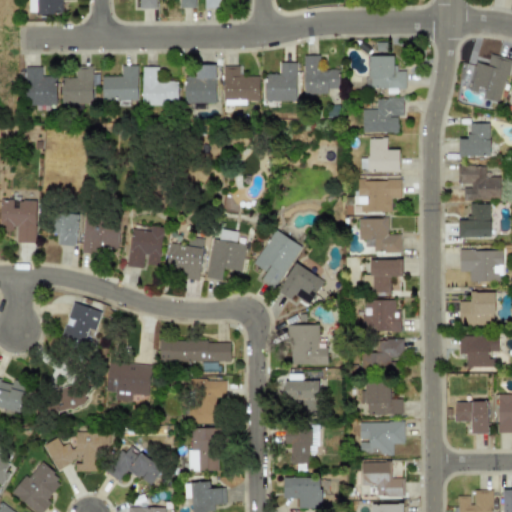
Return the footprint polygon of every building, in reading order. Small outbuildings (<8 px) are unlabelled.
[(28,0),(28,14),(61,14),(61,0),(28,0)] [(154,0),(138,0),(138,8),(154,8),(154,0)] [(178,0),(178,8),(194,7),(194,0),(178,0)] [(202,0),(202,8),(219,8),(219,0),(202,0)] [(509,59),(489,54),(486,65),(475,62),(469,88),(483,92),(482,98),(499,102),(509,59)] [(302,56),(303,93),(338,92),(337,69),(317,69),(317,55),(302,56)] [(404,88),(404,71),(393,71),(393,56),(368,56),(368,88),(404,88)] [(294,101),(295,63),(278,63),(278,74),(264,74),(263,101),(294,101)] [(91,104),(91,65),(75,66),(75,77),(60,77),(61,104),(91,104)] [(136,65),(120,66),(120,76),(100,76),(101,99),(136,99),(136,65)] [(183,76),(183,103),(214,103),(214,65),(194,65),(195,76),(183,76)] [(24,66),(24,105),(34,105),(34,107),(55,107),(55,76),(41,76),(41,66),(24,66)] [(258,101),(257,76),(238,76),(238,66),(222,66),(223,105),(246,105),(246,101),(258,101)] [(157,67),(141,67),(140,104),(176,105),(176,81),(157,81),(157,67)] [(360,109),(361,133),(396,133),(396,116),(402,116),(401,97),(374,98),(375,109),(360,109)] [(488,123),(467,123),(467,139),(457,139),(457,156),(488,156),(488,123)] [(398,149),(385,149),(385,138),(367,138),(366,171),(397,171),(398,149)] [(498,198),(498,177),(483,176),(483,166),(457,166),(457,185),(462,185),(461,198),(498,198)] [(399,179),(357,180),(358,213),(390,212),(389,198),(399,198),(399,179)] [(15,242),(35,242),(36,201),(0,200),(0,230),(15,230),(15,242)] [(488,204),(460,205),(461,237),(489,236),(488,204)] [(58,234),(56,244),(74,246),(78,216),(52,212),(50,233),(58,234)] [(358,218),(358,246),(372,246),(372,252),(399,252),(399,235),(386,234),(387,218),(358,218)] [(116,249),(117,226),(82,225),(80,253),(98,253),(98,248),(116,249)] [(161,230),(130,226),(125,266),(143,268),(143,264),(157,265),(161,230)] [(299,246),(273,229),(251,263),(264,272),(259,279),(272,287),(299,246)] [(235,232),(219,230),(217,239),(233,242),(235,232)] [(165,269),(183,271),(182,278),(198,280),(202,240),(186,238),(185,245),(168,243),(165,269)] [(241,271),(244,243),(209,240),(205,278),(220,280),(221,268),(241,271)] [(499,249),(458,250),(458,271),(468,271),(469,281),(500,281),(499,249)] [(387,292),(387,277),(401,276),(401,259),(368,260),(368,275),(362,275),(362,286),(370,286),(370,292),(387,292)] [(276,291),(289,299),(292,294),(307,304),(322,280),(294,263),(276,291)] [(459,301),(458,324),(492,325),(493,292),(468,292),(468,301),(459,301)] [(394,300),(362,300),(362,330),(399,331),(399,312),(393,312),(394,300)] [(85,352),(89,340),(88,340),(96,310),(71,302),(58,344),(85,352)] [(288,365),(326,364),(325,348),(317,348),(316,324),(287,325),(288,365)] [(497,351),(496,335),(457,336),(457,354),(465,354),(465,368),(487,368),(487,352),(497,351)] [(401,339),(371,340),(371,353),(359,353),(360,369),(394,368),(393,359),(401,359),(401,339)] [(228,341),(158,342),(158,362),(229,361),(228,341)] [(129,401),(130,394),(148,395),(150,365),(106,363),(105,391),(113,392),(113,400),(129,401)] [(224,380),(188,379),(187,422),(215,423),(215,397),(224,397),(224,380)] [(0,407),(18,412),(25,387),(0,380),(0,407)] [(317,408),(318,381),(284,380),(283,407),(317,408)] [(364,383),(365,414),(400,413),(400,398),(391,399),(390,382),(364,383)] [(39,400),(42,414),(84,405),(80,383),(44,391),(46,399),(39,400)] [(497,433),(511,432),(511,394),(496,394),(497,433)] [(470,434),(487,433),(486,401),(453,402),(454,422),(469,421),(470,434)] [(358,422),(358,454),(392,453),(392,444),(403,444),(402,421),(358,422)] [(317,427),(284,426),(284,444),(289,444),(289,464),(307,464),(307,456),(316,456),(317,427)] [(217,428),(189,428),(188,470),(217,471),(217,428)] [(108,434),(74,433),(74,447),(60,445),(57,438),(43,444),(55,470),(75,461),(74,471),(98,471),(99,445),(108,446),(108,434)] [(117,482),(126,470),(136,478),(137,476),(150,484),(161,470),(125,443),(104,472),(117,482)] [(0,487),(7,473),(4,471),(8,464),(0,460),(0,487)] [(402,496),(402,478),(389,478),(389,462),(360,461),(360,484),(375,485),(375,496),(402,496)] [(11,494),(35,511),(41,511),(50,502),(46,499),(61,481),(36,462),(11,494)] [(320,509),(321,478),(282,477),(282,498),(298,498),(298,508),(320,509)] [(190,498),(190,511),(203,511),(212,511),(212,504),(225,504),(224,488),(210,488),(210,482),(183,483),(184,498),(190,498)] [(511,511),(511,489),(501,489),(501,511),(511,511)] [(490,511),(490,490),(470,490),(470,495),(456,496),(456,511),(490,511)] [(16,511),(2,501),(0,503),(0,511),(16,511)] [(371,511),(401,511),(401,503),(371,504),(371,511)]
